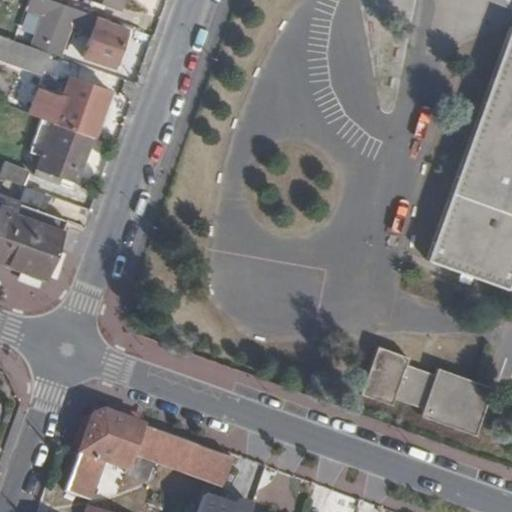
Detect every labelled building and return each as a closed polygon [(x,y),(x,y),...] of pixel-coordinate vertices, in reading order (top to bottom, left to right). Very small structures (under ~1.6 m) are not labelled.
[(49,53),(57,55),(69,23),(81,27),(80,31),(89,35),(82,56),(111,66),(123,29),(106,22),(107,19),(53,0),(28,0),(26,8),(44,14),(32,45),(49,53)] [(93,0),(119,9),(121,0),(93,0)] [(511,29),(509,28),(425,261),(506,290),(511,273),(511,29)] [(0,56),(42,70),(49,53),(32,45),(0,34),(0,56)] [(52,123),(89,136),(106,89),(69,76),(52,123)] [(73,179),(89,136),(52,123),(34,174),(56,182),(59,175),(73,179)] [(0,168),(0,176),(23,185),(28,172),(3,161),(0,168)] [(17,200),(0,246),(0,262),(34,276),(45,272),(65,218),(28,204),(34,189),(23,185),(17,200)] [(0,246),(17,200),(0,194),(0,246)] [(418,416),(474,436),(491,387),(435,367),(433,374),(405,364),(408,357),(376,346),(358,394),(390,405),(393,398),(421,408),(418,416)] [(222,476),(229,458),(101,412),(90,417),(64,490),(90,499),(103,461),(124,468),(123,472),(143,478),(149,461),(204,481),(219,486),(222,476)] [(229,478),(222,476),(219,486),(226,488),(229,478)]
